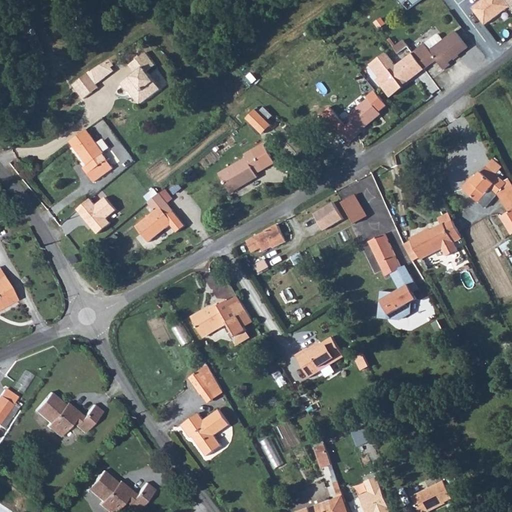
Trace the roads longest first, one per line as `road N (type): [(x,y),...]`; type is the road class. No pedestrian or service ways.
road 1 (unclassified): [(511,52),(367,162),(90,316)]
road 2 (unclassified): [(214,511),(131,395),(90,316)]
road 3 (unclassified): [(90,316),(0,168)]
